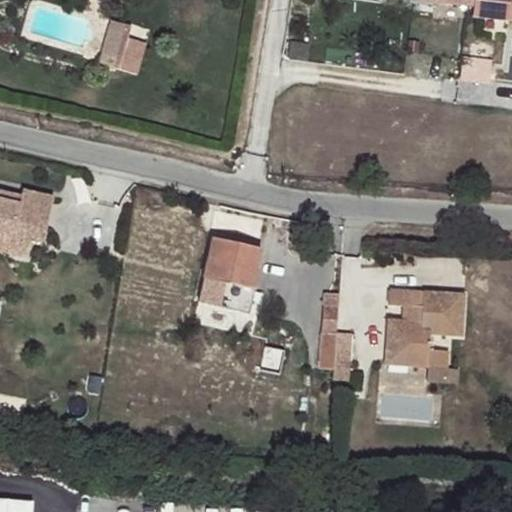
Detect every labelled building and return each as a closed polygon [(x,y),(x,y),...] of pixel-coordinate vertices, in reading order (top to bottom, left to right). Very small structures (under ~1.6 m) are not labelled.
[(431,3),(430,9),(472,15),(474,0),(413,0),(414,1),(431,3)] [(510,0),(474,0),(472,15),(471,23),(470,28),(505,33),(510,0)] [(413,7),(430,9),(431,3),(414,1),(413,7)] [(104,62),(123,68),(132,36),(132,34),(114,28),(104,62)] [(132,36),(123,68),(142,74),(152,41),(132,36)] [(0,236),(32,246),(37,231),(50,233),(63,189),(32,181),(31,186),(0,177),(0,236)] [(197,299),(250,314),(257,289),(267,292),(268,286),(264,284),(270,262),(262,260),(264,248),(215,235),(197,299)] [(262,260),(270,262),(273,251),(264,248),(262,260)] [(391,311),(405,311),(413,312),(412,325),(404,325),(390,324),(387,362),(410,363),(410,371),(429,372),(449,373),(450,354),(433,353),(434,337),(462,339),(465,297),(392,292),(391,311)] [(340,300),(324,299),(324,312),(340,313),(340,300)] [(413,312),(405,311),(404,325),(412,325),(413,312)] [(338,337),(340,313),(324,312),(323,335),(322,375),(336,375),(338,337)] [(353,338),(338,337),(336,375),(336,385),(351,386),(353,338)] [(387,369),(410,371),(410,363),(387,362),(387,369)] [(449,373),(429,372),(428,387),(460,389),(461,374),(449,373)]
